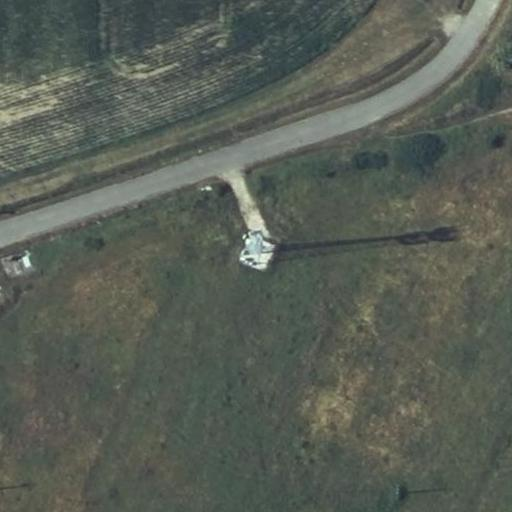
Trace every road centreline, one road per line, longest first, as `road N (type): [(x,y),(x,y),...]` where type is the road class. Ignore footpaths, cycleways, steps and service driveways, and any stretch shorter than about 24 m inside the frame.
road 1 (unclassified): [(485,0),(445,68),(397,97),(0,232)]
road 2 (track): [(511,107),(432,125),(327,123)]
